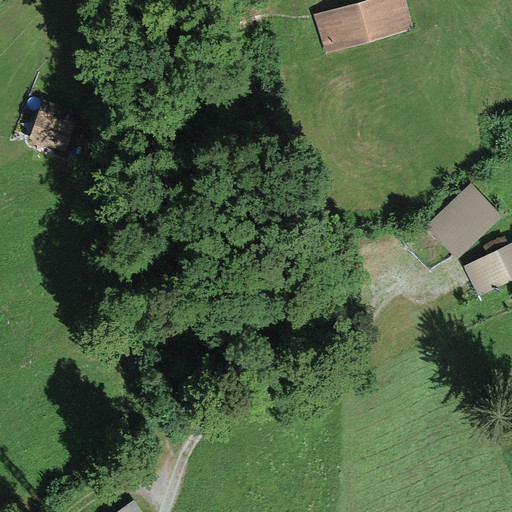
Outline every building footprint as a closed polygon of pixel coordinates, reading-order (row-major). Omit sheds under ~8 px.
[(398,0),(391,0),(322,19),(329,44),(405,23),(398,0)] [(60,113),(48,108),(35,141),(43,145),(45,140),(69,148),(77,127),(57,120),(60,113)] [(469,186),(430,223),(457,251),(495,215),(469,186)] [(486,249),(490,256),(468,267),(479,291),(511,274),(511,245),(509,247),(504,239),(486,249)] [(139,511),(132,502),(117,511),(139,511)]
